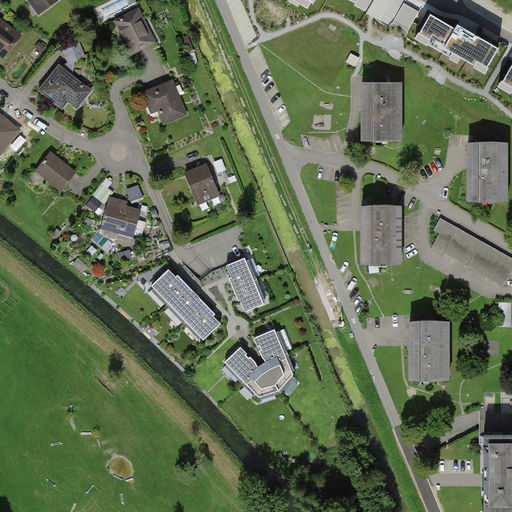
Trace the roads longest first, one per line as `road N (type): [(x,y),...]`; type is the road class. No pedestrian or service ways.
road 1 (residential): [(434,511),(287,160)]
road 2 (residential): [(287,160),(309,156),(379,170),(511,244)]
road 3 (residential): [(287,160),(217,0)]
road 4 (residential): [(0,86),(63,134),(119,152)]
